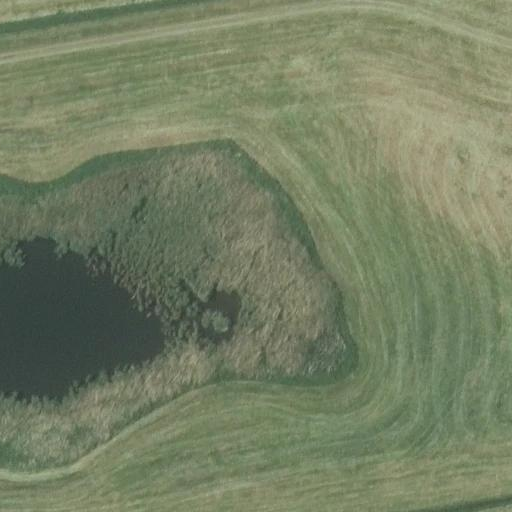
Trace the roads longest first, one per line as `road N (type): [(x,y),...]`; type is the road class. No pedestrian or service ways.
road 1 (track): [(0,46),(239,0)]
road 2 (track): [(391,0),(511,36)]
